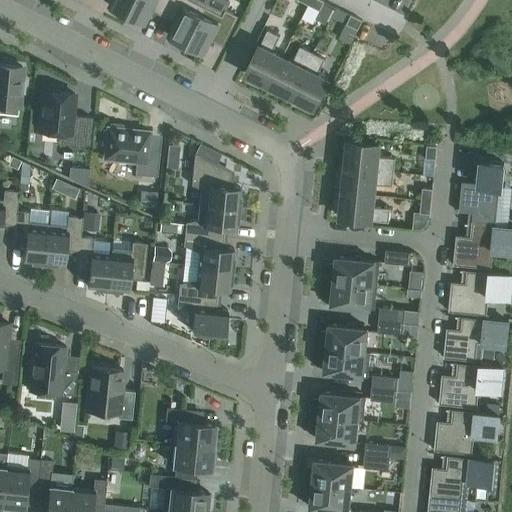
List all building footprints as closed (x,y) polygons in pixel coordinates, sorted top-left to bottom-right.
[(110,0),(108,5),(127,14),(134,0),(110,0)] [(134,0),(127,14),(145,24),(152,10),(163,16),(170,0),(134,0)] [(170,0),(163,16),(174,21),(168,35),(186,44),(205,7),(191,0),(170,0)] [(322,0),(310,0),(308,5),(319,10),(324,1),(322,0)] [(205,7),(186,44),(204,53),(211,40),(223,46),(238,16),(225,9),(222,15),(205,7)] [(346,23),(357,29),(362,20),(351,14),(346,23)] [(357,29),(346,23),(339,37),(351,43),(357,29)] [(259,45),(244,73),(254,78),(253,78),(267,85),(282,56),(272,51),(280,36),(267,29),(259,45)] [(292,62),(282,56),(267,85),(290,96),(312,52),(300,46),(292,62)] [(325,58),(312,52),(290,96),(314,108),(315,107),(314,107),(328,80),(317,74),(325,58)] [(18,106),(22,66),(0,64),(0,112),(6,114),(7,105),(18,106)] [(59,92),(59,87),(43,85),(39,130),(59,132),(58,142),(89,145),(91,117),(72,115),(74,93),(59,92)] [(147,151),(149,131),(122,128),(122,124),(109,123),(109,127),(107,126),(107,129),(103,129),(102,144),(105,144),(104,158),(135,162),(134,173),(156,176),(159,152),(147,151)] [(379,144),(347,140),(344,167),(394,172),(395,158),(378,156),(379,144)] [(425,158),(436,159),(437,146),(426,145),(425,158)] [(201,189),(199,204),(237,208),(240,187),(228,186),(229,171),(194,153),(191,185),(201,189)] [(11,156),(7,165),(17,169),(21,160),(11,156)] [(167,156),(165,167),(177,169),(178,157),(167,156)] [(471,224),(495,226),(499,186),(501,186),(504,162),(480,160),(478,183),(462,181),(459,211),(473,212),(471,224)] [(21,162),(19,182),(28,182),(29,165),(21,162)] [(89,168),(69,167),(68,178),(87,186),(89,168)] [(344,167),(342,192),(374,195),(375,184),(392,186),(394,172),(344,167)] [(55,177),(51,187),(62,192),(67,183),(55,177)] [(422,187),(421,200),(431,201),(432,188),(422,187)] [(0,235),(1,223),(13,224),(14,224),(15,210),(16,210),(18,191),(3,189),(2,199),(0,199),(0,235)] [(146,190),(144,207),(155,208),(157,191),(146,190)] [(374,195),(342,192),(339,218),(371,221),(371,220),(389,222),(390,208),(372,206),(374,195)] [(431,201),(421,200),(420,212),(430,214),(431,201)] [(63,218),(64,203),(53,202),(52,217),(63,218)] [(237,208),(199,204),(197,219),(185,221),(184,233),(222,237),(223,227),(235,228),(237,208)] [(15,210),(14,224),(13,224),(11,243),(24,245),(22,260),(43,262),(47,223),(28,221),(29,211),(16,210),(15,210)] [(82,217),(81,229),(92,230),(94,212),(82,211),(82,217)] [(47,223),(43,262),(64,264),(65,249),(77,250),(78,250),(79,236),(80,236),(81,229),(82,217),(67,215),(66,225),(47,223)] [(159,224),(159,231),(171,232),(172,222),(160,221),(159,224)] [(471,224),(470,236),(456,234),(453,264),(493,268),(493,267),(492,267),(494,250),(511,251),(511,227),(495,226),(471,224)] [(197,265),(231,269),(233,248),(221,247),(222,237),(184,233),(183,245),(199,252),(197,265)] [(111,254),(110,254),(91,252),(93,237),(80,236),(79,236),(78,250),(77,250),(75,269),(88,271),(87,286),(107,288),(111,254)] [(110,254),(111,254),(107,288),(128,290),(129,275),(143,276),(146,243),(131,241),(130,251),(110,249),(110,254)] [(154,246),(152,261),(164,263),(169,259),(170,250),(167,247),(154,246)] [(328,264),(327,280),(377,285),(380,261),(335,256),(334,264),(328,264)] [(152,261),(150,274),(163,275),(164,263),(152,261)] [(231,269),(197,265),(196,279),(179,283),(177,294),(216,298),(217,289),(229,290),(231,269)] [(487,313),(489,296),(510,298),(511,283),(511,274),(467,270),(465,282),(451,281),(448,311),(488,315),(488,313),(487,313)] [(424,276),(413,275),(412,288),(422,289),(424,276)] [(377,285),(327,280),(325,295),(331,296),(330,304),(375,309),(377,285)] [(216,298),(177,294),(176,306),(192,313),(191,328),(214,330),(214,331),(219,331),(219,330),(225,331),(227,310),(215,308),(216,298)] [(380,306),(378,319),(404,321),(405,309),(380,306)] [(462,316),(461,329),(447,327),(443,357),(475,360),(477,342),(506,345),(508,321),(462,316)] [(404,321),(378,319),(377,331),(402,334),(404,321)] [(15,383),(18,347),(6,346),(9,323),(0,322),(0,367),(3,367),(1,382),(15,383)] [(321,331),(320,347),(370,352),(365,351),(368,328),(328,324),(327,332),(321,331)] [(65,346),(33,342),(29,390),(37,391),(36,396),(52,397),(53,392),(61,393),(74,394),(76,371),(63,369),(65,346)] [(370,352),(320,347),(318,363),(324,363),(323,372),(368,376),(370,352)] [(456,375),(442,374),(439,403),(479,407),(479,406),(478,406),(479,389),(501,391),(503,367),(457,362),(456,375)] [(122,369),(90,366),(86,409),(118,413),(117,417),(131,419),(134,391),(120,389),(122,369)] [(373,374),(371,386),(397,389),(398,377),(373,374)] [(397,389),(371,386),(370,399),(395,402),(397,389)] [(314,399),(313,415),(363,420),(366,396),(321,391),(320,399),(314,399)] [(174,442),(213,446),(215,424),(190,422),(191,410),(166,407),(165,419),(176,420),(174,442)] [(452,409),(451,421),(437,420),(434,449),(466,453),(468,434),(496,437),(499,413),(452,409)] [(363,420),(313,415),(311,430),(317,431),(316,439),(356,443),(358,420),(363,420)] [(61,419),(61,433),(75,434),(75,420),(61,419)] [(114,431),(112,448),(128,450),(129,432),(114,431)] [(213,446),(174,442),(171,464),(211,468),(213,446)] [(364,454),(390,457),(391,444),(366,442),(364,454)] [(110,454),(109,467),(122,468),(123,456),(110,454)] [(390,457),(364,454),(363,467),(388,469),(390,457)] [(429,495),(461,498),(463,481),(491,484),(494,460),(448,455),(446,468),(432,466),(429,495)] [(37,484),(40,459),(28,458),(28,461),(6,459),(1,506),(23,508),(25,483),(37,484)] [(49,485),(52,460),(40,459),(37,484),(49,485)] [(306,482),(351,487),(354,463),(314,459),(313,467),(307,466),(306,482)] [(150,486),(148,507),(162,508),(162,510),(167,510),(167,509),(197,511),(205,511),(208,492),(194,490),(173,488),(174,476),(149,473),(148,486),(150,486)] [(102,510),(103,511),(106,480),(94,479),(92,490),(71,487),(68,511),(90,511),(91,503),(103,505),(102,510)] [(351,487),(306,482),(304,498),(310,499),(309,507),(349,511),(351,487)] [(68,511),(71,487),(49,485),(46,511),(68,511)] [(429,495),(427,511),(459,511),(461,498),(429,495)]
